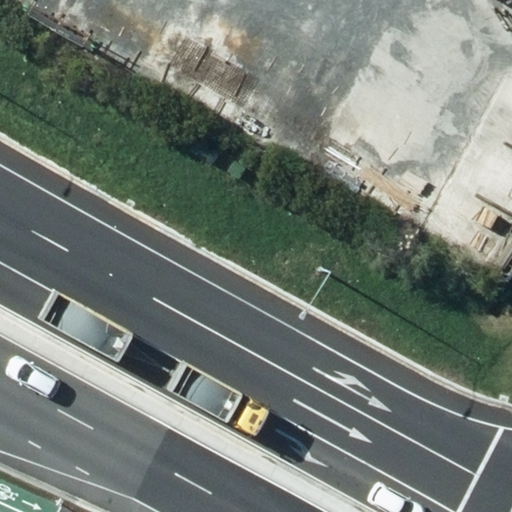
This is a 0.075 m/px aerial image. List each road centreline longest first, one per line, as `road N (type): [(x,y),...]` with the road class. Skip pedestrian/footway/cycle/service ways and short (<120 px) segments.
road 1 (primary): [(0,223),(472,486),(502,511)]
road 2 (primary): [(239,511),(0,383)]
